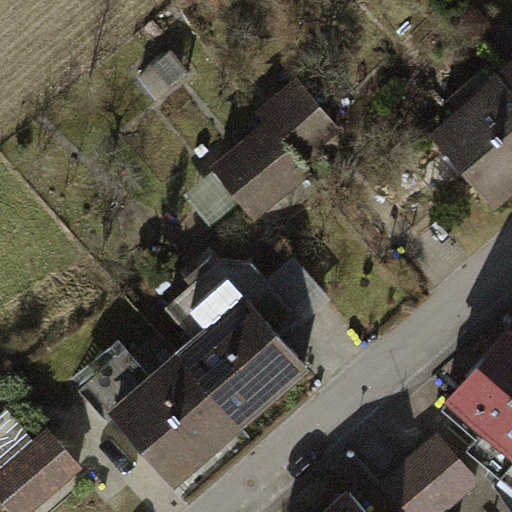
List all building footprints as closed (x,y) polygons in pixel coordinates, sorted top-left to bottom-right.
[(511,83),(443,140),(498,206),(511,194),(511,83)] [(312,100),(227,178),(266,219),(350,142),(312,100)] [(256,310),(190,365),(244,429),(310,374),(256,310)] [(511,343),(444,429),(510,481),(511,478),(511,343)] [(190,365),(125,421),(179,485),(244,429),(190,365)] [(444,429),(389,476),(419,511),(454,511),(489,482),(444,429)] [(51,440),(0,485),(0,492),(17,511),(33,511),(79,472),(51,440)] [(412,511),(391,479),(369,493),(381,511),(412,511)] [(369,511),(360,501),(348,511),(369,511)]
